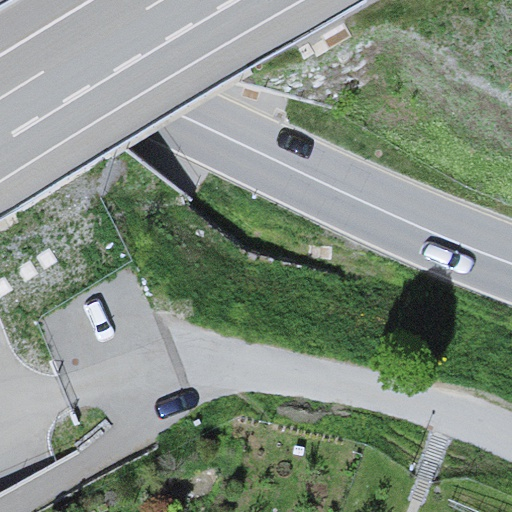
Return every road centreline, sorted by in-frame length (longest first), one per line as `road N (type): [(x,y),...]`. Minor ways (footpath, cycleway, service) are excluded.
road 1 (primary): [(0,26),(339,190),(511,262)]
road 2 (motorway): [(0,93),(154,0)]
